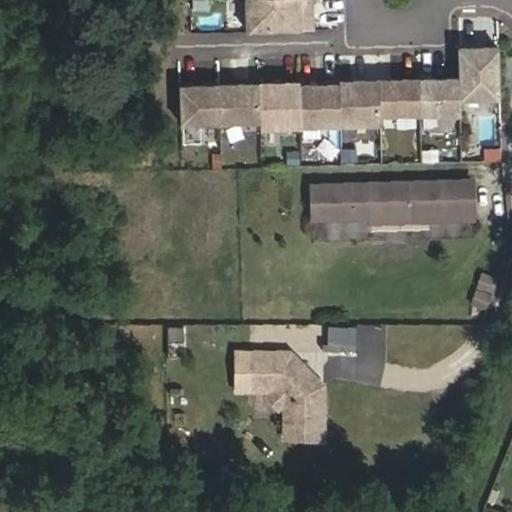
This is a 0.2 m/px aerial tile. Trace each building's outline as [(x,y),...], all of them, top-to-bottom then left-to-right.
[(246,0),(247,31),(312,29),(311,0),(246,0)] [(458,48),(459,78),(459,97),(500,96),(498,47),(458,48)] [(459,97),(459,78),(419,79),(420,115),(460,114),(459,97)] [(420,115),(419,79),(378,80),(380,124),(420,123),(420,115)] [(380,124),(378,80),(339,81),(340,125),(380,124)] [(299,126),(340,125),(339,81),(321,82),(321,84),(298,85),(299,126)] [(259,127),(299,126),(298,85),(298,83),(258,84),(259,120),(259,127)] [(219,121),(259,120),(258,84),(218,85),(219,121)] [(219,121),(218,85),(178,86),(179,122),(219,121)] [(473,225),(472,185),(437,186),(438,219),(365,220),(366,228),(473,225)] [(437,186),(311,188),(311,221),(365,220),(438,219),(437,186)] [(473,295),(489,302),(499,277),(483,270),(473,295)] [(327,380),(309,365),(293,365),(293,349),(257,350),(257,387),(278,387),(290,397),(291,434),(328,433),(327,380)] [(284,404),(290,397),(278,387),(272,395),(284,404)]
